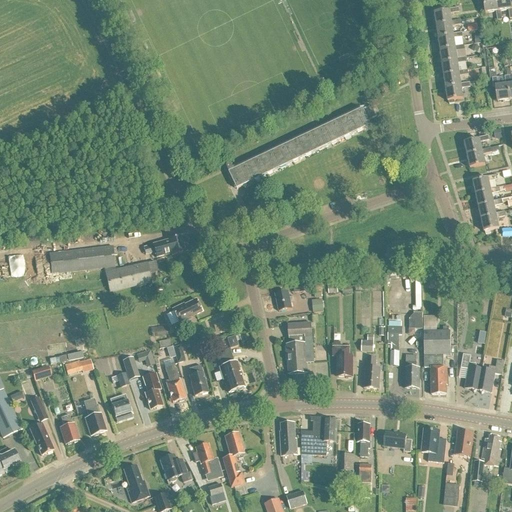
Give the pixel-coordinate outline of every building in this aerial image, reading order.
[(498,13),(496,0),(482,0),(485,14),(496,13),(497,22),(502,21),(500,12),(498,13)] [(511,10),(509,0),(496,0),(498,13),(500,12),(508,11),(509,20),(511,19),(511,10)] [(468,16),(476,16),(476,4),(468,4),(468,16)] [(434,15),(436,28),(451,26),(451,23),(450,15),(459,13),(458,9),(449,10),(449,13),(434,15)] [(460,22),(451,23),(451,26),(436,28),(438,40),(453,38),(453,36),(451,27),(461,26),(460,22)] [(462,34),(453,36),(453,38),(438,40),(440,53),(455,51),(454,49),(453,40),(462,39),(462,34)] [(477,54),(480,49),(474,46),(471,51),(477,54)] [(464,47),(454,49),(455,51),(440,53),(442,65),(457,63),(456,61),(455,53),(465,52),(464,47)] [(466,60),(456,61),(457,63),(442,65),(444,78),(458,76),(459,74),(457,66),(466,64),(466,60)] [(468,72),(459,74),(458,76),(444,78),(446,90),(460,88),(460,86),(459,78),(468,77),(468,72)] [(508,86),(506,87),(498,88),(497,79),(492,79),(493,89),(495,88),(497,103),(510,102),(508,86)] [(469,84),(460,86),(460,88),(446,90),(448,103),(449,103),(449,105),(455,105),(454,102),(462,100),(461,90),(470,89),(469,84)] [(243,189),(370,128),(368,122),(377,118),(374,113),(371,106),(235,172),(232,168),(232,166),(227,169),(228,172),(235,187),(237,191),(243,189)] [(464,145),(467,158),(483,154),(482,152),(480,144),(489,142),(488,137),(479,139),(480,142),(464,145)] [(483,156),(492,154),(491,150),(482,152),(483,154),(467,158),(470,170),(485,167),(483,156)] [(474,184),(476,196),(491,193),(490,190),(489,183),(497,181),(496,176),(487,178),(488,181),(474,184)] [(499,188),(490,190),(491,193),(476,196),(479,209),(494,206),(493,203),(491,195),(500,193),(499,188)] [(502,201),(493,203),(494,206),(479,209),(481,221),(496,218),(496,215),(494,208),(503,206),(502,201)] [(497,220),(505,218),(504,213),(496,215),(496,218),(481,221),(484,234),(485,233),(485,236),(491,235),(490,232),(499,230),(497,220)] [(184,254),(179,237),(167,241),(167,242),(151,246),(151,247),(142,249),(144,256),(153,254),(155,259),(170,254),(171,257),(184,254)] [(71,273),(104,270),(109,295),(152,286),(150,276),(158,274),(156,264),(147,266),(147,265),(114,272),(111,248),(47,255),(47,256),(41,257),(41,255),(31,256),(35,286),(59,283),(72,281),(71,273)] [(0,259),(0,271),(4,271),(4,273),(13,273),(12,259),(0,259)] [(293,286),(293,288),(294,294),(308,293),(307,285),(293,286)] [(353,285),(342,285),(343,295),(354,295),(353,285)] [(337,287),(328,288),(328,295),(338,294),(337,287)] [(279,313),(292,310),(288,293),(276,295),(279,313)] [(450,293),(446,299),(451,302),(455,296),(450,293)] [(190,319),(201,314),(194,301),(183,307),(183,306),(172,311),(180,326),(191,321),(190,319)] [(314,314),(323,313),(322,301),(312,302),(314,314)] [(423,315),(414,315),(414,330),(415,330),(423,330),(423,315)] [(210,325),(211,335),(228,334),(227,324),(210,325)] [(307,365),(314,364),(312,324),(288,325),(289,339),(290,339),(290,345),(287,345),(288,376),(308,374),(307,365)] [(151,329),(153,339),(169,336),(168,327),(151,329)] [(403,329),(388,328),(388,343),(399,343),(399,336),(403,336),(403,329)] [(450,333),(424,334),(425,370),(431,370),(444,370),(444,357),(450,357),(450,333)] [(230,349),(239,347),(236,337),(228,339),(230,349)] [(368,342),(362,342),(362,353),(374,354),(374,337),(368,337),(368,342)] [(349,358),(349,349),(340,349),(340,344),(333,344),(333,349),(333,358),(337,358),(338,379),(353,379),(352,358),(349,358)] [(178,364),(185,363),(181,347),(174,349),(178,364)] [(193,357),(200,355),(198,347),(191,349),(193,357)] [(400,347),(391,347),(390,368),(399,368),(400,347)] [(153,359),(161,357),(159,350),(151,352),(153,359)] [(229,395),(237,392),(239,393),(241,392),(242,390),(244,390),(241,379),(242,378),(241,374),(239,374),(237,366),(234,367),(229,350),(217,354),(222,368),(219,369),(223,382),(224,381),(229,395)] [(478,393),(482,371),(476,370),(477,366),(470,364),(471,357),(464,356),(461,370),(469,371),(465,390),(472,392),(474,394),(477,392),(478,393)] [(49,361),(50,366),(60,364),(67,363),(66,357),(59,359),(55,360),(49,361)] [(419,391),(420,370),(416,370),(417,357),(406,357),(405,390),(419,391)] [(125,362),(131,381),(140,378),(134,359),(125,362)] [(378,391),(380,370),(375,370),(376,359),(367,359),(366,369),(364,390),(378,391)] [(91,361),(80,364),(82,372),(82,375),(93,372),(91,361)] [(79,362),(65,366),(68,376),(82,372),(80,364),(79,362)] [(495,376),(502,377),(505,363),(497,362),(496,369),(489,368),(489,372),(482,371),(478,393),(480,393),(482,396),(485,394),(492,395),(495,376)] [(165,383),(172,405),(179,403),(179,404),(184,402),(183,401),(185,401),(179,381),(179,380),(175,366),(165,369),(169,382),(165,383)] [(191,377),(189,378),(194,398),(208,394),(201,367),(189,370),(191,377)] [(35,383),(51,378),(48,368),(32,373),(35,383)] [(447,370),(444,370),(431,370),(432,397),(446,397),(446,388),(448,388),(447,370)] [(125,375),(116,378),(117,383),(120,390),(129,387),(125,375)] [(150,412),(162,408),(157,391),(154,392),(151,381),(144,383),(147,394),(144,395),(150,412)] [(0,436),(2,440),(20,431),(1,392),(0,392),(0,436)] [(125,397),(111,401),(112,407),(111,408),(116,424),(132,420),(125,397)] [(30,403),(40,425),(48,421),(39,399),(30,403)] [(89,419),(85,421),(90,438),(92,438),(93,438),(97,437),(98,436),(106,433),(101,416),(99,416),(96,408),(86,411),(89,419)] [(60,429),(66,446),(67,445),(67,446),(70,445),(70,444),(75,443),(75,444),(78,443),(77,442),(79,441),(73,425),(72,425),(69,416),(61,419),(64,428),(60,429)] [(337,445),(338,422),(311,420),(311,424),(314,424),(313,434),(303,433),(302,458),(327,459),(328,445),(337,445)] [(282,458),(298,457),(297,441),(296,441),(295,425),(281,426),(282,442),(281,442),(282,458)] [(53,454),(41,426),(30,431),(35,442),(33,443),(39,459),(53,454)] [(371,451),(371,444),(369,444),(370,427),(367,427),(367,426),(362,426),(362,427),(359,427),(358,444),(361,444),(361,456),(361,459),(368,459),(368,456),(369,456),(369,451),(371,451)] [(438,448),(440,433),(424,431),(421,454),(429,455),(428,464),(444,466),(446,449),(438,448)] [(470,458),(473,438),(469,437),(469,435),(467,434),(467,433),(462,432),(462,434),(460,433),(459,441),(457,441),(455,456),(470,458)] [(406,442),(407,438),(392,436),(392,435),(388,434),(388,436),(386,435),(384,448),(405,451),(404,455),(411,455),(413,443),(406,442)] [(243,452),(244,452),(243,448),(242,448),(238,435),(225,439),(231,459),(223,461),(231,488),(241,485),(233,458),(244,455),(243,452)] [(490,441),(486,441),(482,461),(485,461),(484,464),(475,463),(472,483),(475,483),(475,488),(482,489),(482,484),(483,484),(485,467),(498,469),(501,451),(500,451),(501,444),(499,443),(500,439),(490,437),(490,441)] [(208,446),(196,450),(197,454),(193,456),(195,465),(200,463),(204,478),(211,475),(212,480),(222,477),(217,461),(213,462),(208,446)] [(6,456),(4,451),(0,452),(0,476),(10,471),(9,469),(18,465),(12,454),(6,456)] [(239,468),(247,466),(244,455),(236,457),(239,468)] [(353,472),(354,456),(341,456),(341,472),(353,472)] [(176,479),(180,478),(183,485),(193,482),(190,474),(187,475),(182,462),(177,463),(175,457),(160,462),(167,482),(169,481),(170,483),(171,484),(175,483),(176,481),(176,479)] [(372,467),(360,467),(360,485),(371,485),(372,467)] [(133,505),(150,499),(144,483),(142,484),(136,468),(124,472),(130,488),(127,489),(133,505)] [(502,489),(503,480),(496,479),(494,488),(502,489)] [(371,500),(371,486),(355,485),(355,499),(371,500)] [(458,508),(460,487),(446,485),(444,506),(458,508)] [(211,499),(223,495),(220,486),(208,489),(211,499)] [(286,498),(290,511),(307,506),(303,493),(286,498)] [(165,495),(153,499),(157,511),(167,511),(171,511),(165,495)] [(283,511),(279,500),(264,506),(266,511),(283,511)] [(416,511),(417,500),(406,500),(406,511),(416,511)]
